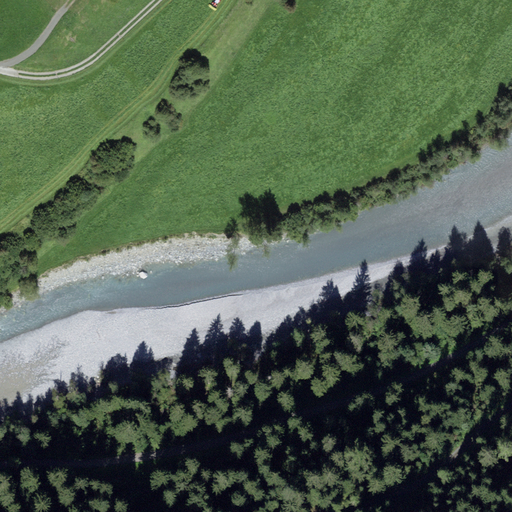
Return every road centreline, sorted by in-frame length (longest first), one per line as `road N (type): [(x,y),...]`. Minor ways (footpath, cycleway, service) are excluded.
road 1 (track): [(0,465),(178,451),(278,423),(407,378),(511,320)]
road 2 (track): [(511,404),(430,476),(349,511)]
road 3 (track): [(0,68),(59,70),(148,0)]
